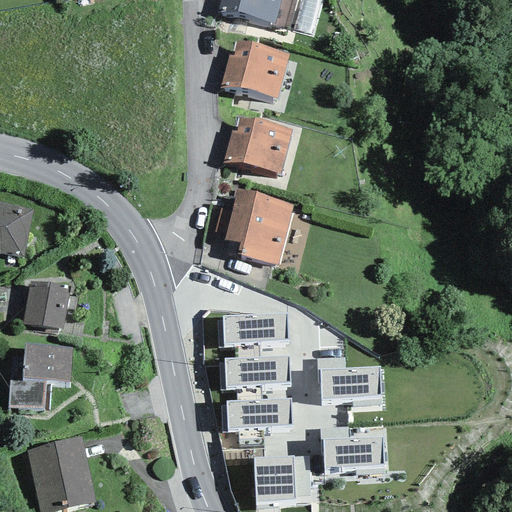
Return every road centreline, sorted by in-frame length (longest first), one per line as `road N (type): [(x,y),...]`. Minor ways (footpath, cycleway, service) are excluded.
road 1 (residential): [(144,261),(177,236),(198,196),(192,0)]
road 2 (secondary): [(211,511),(144,261)]
road 3 (unknown): [(144,261),(190,269),(327,328)]
road 4 (secondary): [(144,261),(95,194),(0,153)]
